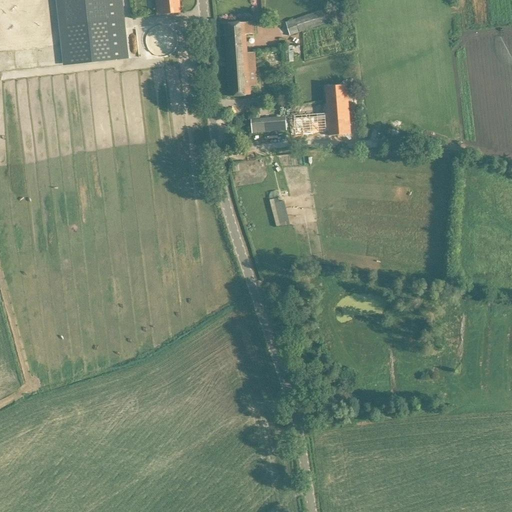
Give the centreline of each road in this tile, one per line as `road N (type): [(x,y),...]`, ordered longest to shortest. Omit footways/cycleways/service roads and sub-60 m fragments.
road 1 (unclassified): [(311,511),(294,410),(217,171),(196,0)]
road 2 (track): [(214,154),(420,146),(511,156)]
